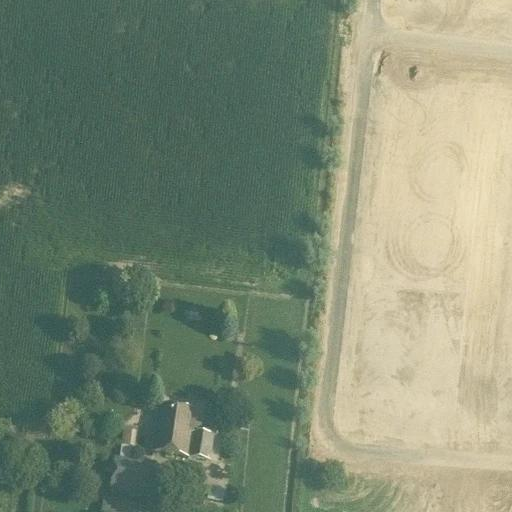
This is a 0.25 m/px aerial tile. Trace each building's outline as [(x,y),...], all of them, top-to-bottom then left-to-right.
[(388,92),(386,117),(431,122),(433,99),(444,100),(445,87),(419,84),(418,95),(388,92)] [(386,117),(383,140),(428,146),(431,122),(386,117)] [(473,138),(474,127),(465,126),(464,137),(473,138)] [(383,140),(380,164),(425,169),(428,146),(383,140)] [(425,169),(380,164),(377,189),(407,192),(406,204),(432,207),(433,194),(423,193),(425,169)] [(478,166),(467,165),(466,174),(477,175),(478,166)] [(376,218),(373,244),(385,245),(417,249),(419,233),(431,234),(433,211),(406,207),(404,221),(392,220),(376,218)] [(373,244),(370,270),(386,272),(398,273),(397,287),(424,290),(427,266),(415,265),(417,249),(385,245),(373,244)] [(511,313),(499,313),(498,326),(511,327),(511,313)] [(511,395),(503,395),(501,411),(510,412),(508,436),(511,436),(511,395)] [(158,408),(151,455),(209,463),(213,437),(193,434),(196,414),(158,408)] [(134,459),(136,433),(124,431),(121,458),(134,459)] [(143,497),(149,498),(154,464),(114,458),(109,492),(143,497)] [(321,476),(317,511),(354,511),(351,511),(354,479),(321,476)] [(438,511),(440,494),(426,493),(426,489),(416,488),(417,484),(413,484),(414,480),(398,479),(398,483),(395,482),(394,495),(390,495),(388,511),(438,511)] [(224,492),(208,489),(207,502),(222,504),(224,492)] [(511,511),(511,509),(500,509),(501,497),(460,493),(460,497),(455,497),(454,511),(511,511)] [(100,511),(141,511),(143,505),(103,498),(100,511)]
